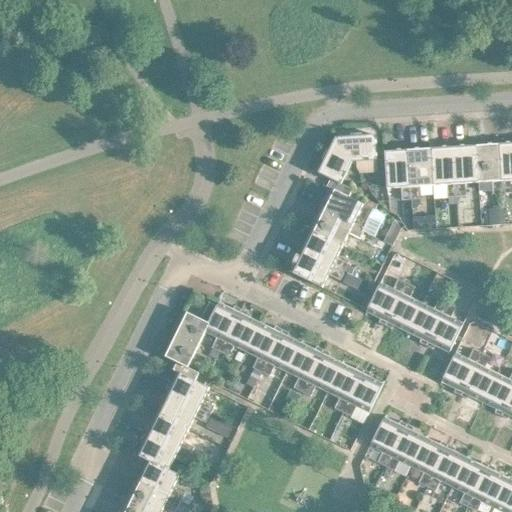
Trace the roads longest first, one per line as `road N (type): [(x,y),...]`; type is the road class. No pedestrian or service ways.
road 1 (residential): [(238,288),(316,129),(336,119),(511,109)]
road 2 (residential): [(69,511),(90,438),(188,261),(238,288)]
road 3 (residential): [(382,359),(238,288)]
